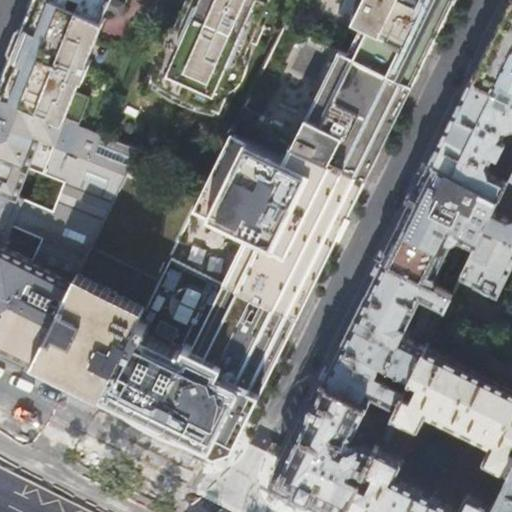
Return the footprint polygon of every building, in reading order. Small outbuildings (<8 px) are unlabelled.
[(104,15),(69,0),(33,0),(0,84),(0,90),(82,123),(93,95),(79,89),(85,73),(88,74),(94,58),(88,55),(104,15)] [(69,0),(104,15),(108,7),(110,0),(69,0)] [(121,0),(110,0),(108,7),(122,14),(127,2),(121,0)] [(188,0),(177,26),(173,24),(163,48),(166,50),(155,76),(175,84),(173,87),(174,87),(203,100),(204,97),(224,106),(238,74),(239,75),(244,63),(243,62),(270,0),(188,0)] [(347,52),(414,85),(434,43),(455,0),(361,0),(352,19),(361,24),(347,52)] [(511,0),(494,37),(474,77),(511,95),(511,0)] [(390,133),(414,85),(347,52),(340,49),(294,143),(368,178),(390,133)] [(511,95),(474,77),(453,119),(433,159),(504,193),(511,179),(496,172),(493,161),(497,152),(503,155),(510,141),(504,138),(508,130),(511,128),(511,95)] [(0,90),(0,190),(23,199),(0,250),(0,344),(33,361),(78,271),(140,147),(82,123),(0,90)] [(240,117),(255,124),(256,121),(258,122),(263,112),(246,103),(240,117)] [(253,126),(255,124),(240,117),(239,118),(253,126)] [(233,130),(195,208),(248,234),(226,281),(299,317),(340,234),(368,178),(294,143),(287,157),(233,130)] [(504,193),(433,159),(407,212),(384,258),(397,265),(412,234),(437,247),(422,277),(431,281),(436,271),(438,272),(451,244),(449,242),(454,231),(463,236),(462,238),(478,245),(489,223),(496,208),(504,193)] [(0,250),(23,199),(0,190),(0,250)] [(511,215),(511,216),(496,208),(489,223),(511,234),(511,215)] [(511,266),(511,234),(489,223),(478,245),(463,276),(478,284),(478,285),(498,295),(511,266)] [(454,293),(431,281),(422,277),(397,265),(384,258),(354,321),(324,380),(371,403),(375,395),(399,407),(430,344),(454,293)] [(78,271),(33,361),(68,378),(102,395),(140,318),(147,305),(78,271)] [(140,318),(102,395),(163,425),(214,450),(237,443),(267,382),(299,317),(226,281),(193,347),(187,344),(186,345),(188,346),(186,351),(145,330),(149,322),(140,318)] [(511,384),(430,344),(399,407),(395,414),(419,426),(422,425),(429,411),(491,442),(485,456),(486,459),(511,472),(511,469),(511,384)] [(371,403),(324,380),(299,432),(275,480),(299,492),(322,503),(340,511),(347,511),(379,447),(366,440),(356,447),(350,439),(357,431),(371,403)] [(400,423),(393,419),(382,441),(390,444),(392,443),(401,425),(400,423)] [(379,447),(347,511),(491,511),(496,502),(470,490),(469,491),(461,505),(398,474),(405,460),(404,457),(380,445),(379,447)] [(511,511),(511,469),(511,472),(509,476),(499,497),(496,502),(491,511),(511,511)] [(492,494),(499,497),(509,476),(504,473),(502,473),(501,473),(500,473),(499,474),(491,489),(491,491),(491,492),(491,493),(491,494),(492,494)]
